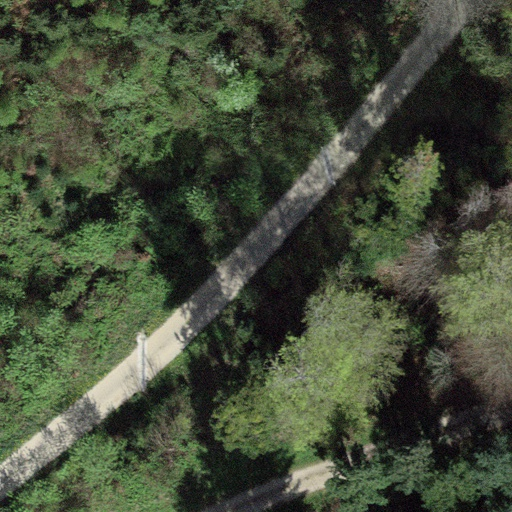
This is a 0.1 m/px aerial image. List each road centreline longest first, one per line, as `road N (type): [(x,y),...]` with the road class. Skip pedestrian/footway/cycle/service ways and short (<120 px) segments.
road 1 (track): [(0,481),(116,395),(176,337),(461,0)]
road 2 (track): [(511,403),(228,511)]
